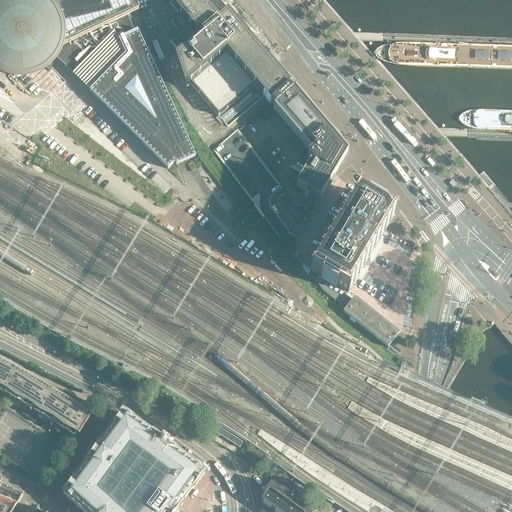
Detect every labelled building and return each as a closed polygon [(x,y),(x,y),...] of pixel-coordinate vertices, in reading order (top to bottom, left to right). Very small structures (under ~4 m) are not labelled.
[(10,71),(12,71),(12,73),(12,74),(14,76),(15,77),(17,77),(19,77),(21,76),(22,74),(22,72),(26,72),(31,70),(36,68),(40,66),(43,64),(45,62),(46,61),(48,58),(51,53),(81,83),(186,188),(167,148),(172,146),(173,147),(188,140),(163,89),(136,32),(135,33),(127,17),(138,12),(132,0),(0,0),(0,2),(4,7),(0,9),(0,65),(2,67),(4,68),(7,70),(10,71)] [(283,79),(246,36),(245,35),(242,38),(233,27),(228,31),(201,0),(166,0),(169,3),(170,4),(179,15),(171,22),(180,33),(169,42),(178,53),(173,58),(176,66),(177,68),(184,88),(190,83),(227,127),(263,97),(265,100),(268,104),(289,86),(286,83),(283,79)] [(164,58),(156,41),(151,43),(159,61),(164,58)] [(346,154),(293,91),(291,92),(287,88),(289,87),(289,86),(268,104),(269,104),(271,103),(274,107),(272,108),(310,152),(309,153),(308,154),(307,155),(307,156),(307,157),(307,158),(307,159),(308,160),(309,161),(311,162),(296,187),(305,193),(304,196),(303,196),(303,197),(303,198),(304,199),(305,200),(306,200),(307,200),(308,200),(309,200),(309,199),(311,196),(319,200),(346,154)] [(261,195),(269,206),(269,203),(270,199),(272,196),(281,190),(247,145),(237,131),(213,151),(252,202),(261,195)] [(368,260),(394,215),(356,192),(320,253),(358,276),(364,266),(365,266),(366,266),(367,266),(368,266),(369,265),(369,264),(369,263),(369,262),(369,261),(368,260)] [(269,206),(261,195),(252,202),(264,217),(273,210),(269,206)] [(348,292),(358,276),(320,253),(310,271),(309,273),(321,289),(326,293),(339,304),(338,306),(344,311),(352,301),(345,296),(347,293),(348,293),(348,292)] [(399,333),(354,298),(352,300),(352,301),(344,311),(343,312),(387,347),(397,336),(399,333)] [(0,388),(0,389),(5,391),(15,398),(28,404),(39,384),(25,376),(15,370),(0,361),(0,388)] [(273,383),(260,374),(259,374),(256,378),(269,388),(273,383)] [(52,419),(64,400),(52,392),(39,384),(28,404),(39,413),(52,419)] [(78,436),(90,417),(76,408),(64,400),(52,419),(63,428),(78,436)] [(177,511),(178,511),(177,511),(182,504),(181,503),(191,489),(192,489),(204,473),(174,452),(175,451),(167,445),(168,444),(166,442),(165,444),(162,442),(163,440),(161,439),(160,440),(152,434),(152,435),(122,413),(111,429),(112,429),(101,443),(100,443),(84,464),(85,465),(75,479),(74,479),(63,494),(82,511),(177,511)] [(243,442),(219,427),(215,433),(240,448),(243,442)] [(266,456),(255,450),(252,455),(263,461),(266,456)] [(304,506),(280,489),(279,490),(270,484),(265,490),(264,491),(263,491),(262,491),(261,491),(261,492),(261,493),(263,495),(263,496),(260,500),(260,501),(261,501),(274,511),(314,511),(315,511),(308,506),(305,509),(302,507),(304,506)] [(22,497),(17,495),(0,488),(0,487),(0,497),(17,505),(22,497)] [(12,511),(17,505),(0,497),(0,511),(11,511),(12,511)]
